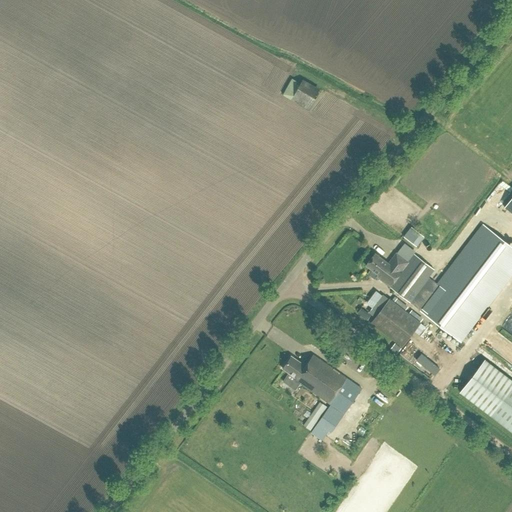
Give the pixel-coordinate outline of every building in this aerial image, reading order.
[(301,84),(292,79),(283,95),(308,110),(320,89),(303,80),(301,84)] [(511,196),(502,210),(511,217),(511,196)] [(511,273),(511,250),(481,227),(438,284),(428,277),(434,269),(414,254),(408,262),(396,253),(388,263),(375,253),(366,265),(378,275),(376,277),(461,341),(511,273)] [(421,323),(390,298),(371,323),(402,347),(414,331),(419,335),(425,327),(420,324),(421,323)] [(511,317),(504,315),(500,328),(509,332),(511,323),(511,317)] [(361,388),(313,355),(305,366),(291,356),(282,368),(296,377),(294,379),(344,413),(361,388)] [(511,380),(485,359),(460,391),(511,431),(511,380)] [(374,393),(369,406),(388,414),(393,402),(374,393)] [(442,435),(458,445),(463,435),(447,426),(442,435)]
